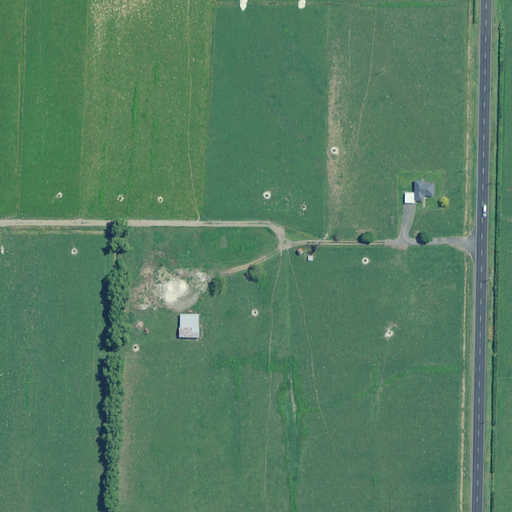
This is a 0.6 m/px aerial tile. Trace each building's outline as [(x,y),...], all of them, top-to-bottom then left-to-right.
[(423,181),(414,181),(413,193),(405,193),(404,203),(415,204),(415,201),(424,202),(424,196),(434,196),(434,184),(422,183),(423,181)] [(162,285),(153,284),(152,294),(162,294),(162,285)] [(432,290),(410,289),(410,293),(403,293),(402,305),(431,307),(432,290)] [(390,298),(390,293),(379,292),(378,303),(394,304),(394,298),(390,298)] [(198,338),(200,315),(181,314),(180,337),(198,338)]
